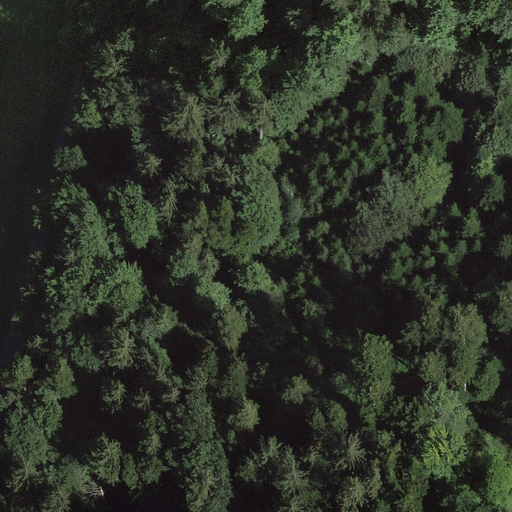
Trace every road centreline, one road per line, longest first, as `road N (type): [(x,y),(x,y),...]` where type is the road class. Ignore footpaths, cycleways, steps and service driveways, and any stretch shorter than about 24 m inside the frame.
road 1 (unclassified): [(123,0),(53,192),(0,398)]
road 2 (track): [(352,411),(405,379),(511,355)]
